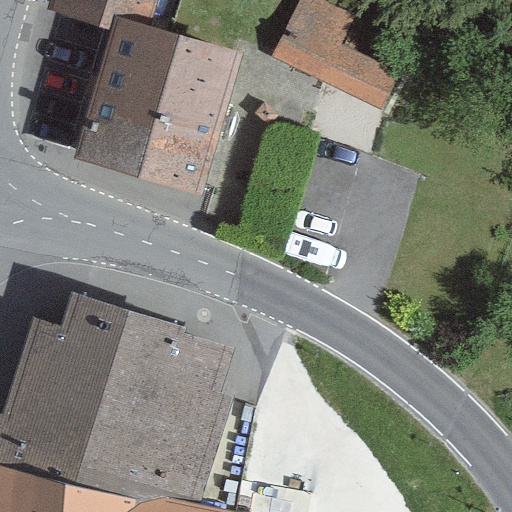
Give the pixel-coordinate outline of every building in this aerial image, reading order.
[(140,0),(71,0),(104,6),(123,10),(138,13),(140,0)] [(349,12),(326,0),(292,0),(266,52),(375,107),(396,65),(338,35),(349,12)] [(123,10),(104,6),(72,146),(135,161),(149,99),(167,19),(138,13),(123,10)] [(231,34),(167,19),(149,99),(135,161),(200,175),(231,34)] [(0,511),(232,511),(233,507),(179,491),(224,337),(59,283),(48,320),(23,315),(0,391),(0,511)]
